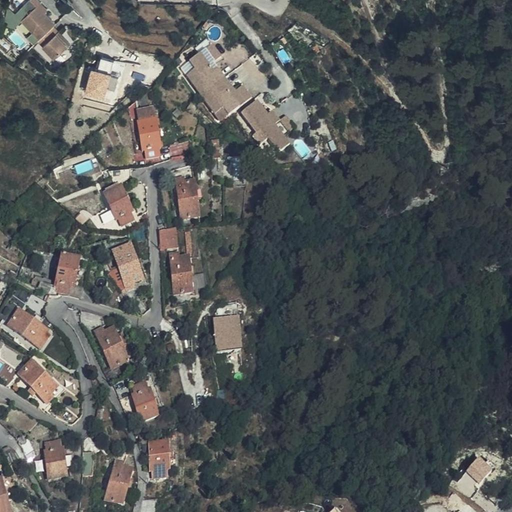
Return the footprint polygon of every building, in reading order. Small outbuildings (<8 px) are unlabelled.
[(37,5),(44,13),(48,10),(41,2),(37,5)] [(54,24),(44,13),(37,5),(31,11),(25,4),(15,13),(38,39),(41,37),(47,42),(43,46),(54,59),(67,47),(55,34),(58,32),(53,26),(54,24)] [(70,44),(58,32),(55,34),(67,47),(70,44)] [(213,65),(215,63),(224,56),(215,43),(203,52),(213,65)] [(235,90),(215,63),(213,65),(203,52),(191,60),(198,68),(190,74),(218,111),(225,106),(231,114),(243,105),(233,92),(235,90)] [(87,93),(108,96),(109,86),(118,88),(121,74),(113,73),(116,58),(102,55),(100,67),(92,66),(87,93)] [(245,83),(235,90),(233,92),(243,105),(254,97),(245,83)] [(149,106),(144,96),(136,102),(141,108),(149,106)] [(280,120),(283,118),(275,108),(271,111),(262,100),(247,111),(261,128),(258,131),(266,141),(272,135),(284,150),(296,140),(290,132),(280,120)] [(131,106),(129,108),(131,123),(137,123),(143,151),(145,151),(147,158),(160,156),(159,149),(160,148),(155,119),(154,119),(152,110),(137,112),(135,103),(131,106)] [(290,113),(283,118),(280,120),(290,132),(300,124),(290,113)] [(219,158),(218,141),(211,141),(212,159),(219,158)] [(120,184),(131,179),(130,170),(108,174),(115,189),(103,196),(116,221),(118,220),(122,226),(134,220),(131,214),(133,213),(120,184)] [(199,217),(195,181),(185,182),(184,179),(175,180),(180,219),(199,217)] [(178,248),(177,229),(168,229),(158,230),(160,251),(178,248)] [(117,266),(126,290),(134,287),(133,283),(142,280),(130,246),(112,252),(117,266)] [(74,286),(81,255),(75,254),(74,258),(69,256),(70,252),(63,251),(56,276),(54,287),(57,288),(56,293),(63,294),(70,295),(71,291),(72,291),(74,286)] [(193,293),(189,258),(179,258),(178,254),(171,255),(174,295),(193,293)] [(103,268),(121,292),(126,290),(117,266),(112,267),(109,263),(103,268)] [(40,282),(37,288),(49,294),(52,288),(40,282)] [(83,288),(74,286),(72,291),(71,291),(70,295),(80,298),(83,288)] [(107,297),(115,308),(130,303),(121,292),(107,297)] [(47,302),(31,293),(26,304),(42,315),(43,314),(48,303),(47,302)] [(9,325),(21,334),(31,341),(41,348),(45,342),(42,339),(48,331),(40,325),(43,320),(36,316),(32,320),(19,311),(9,325)] [(208,319),(209,352),(220,352),(233,352),(232,319),(208,319)] [(111,369),(104,372),(111,385),(121,379),(128,376),(138,373),(141,371),(135,358),(128,361),(121,344),(117,337),(114,328),(104,332),(103,328),(94,332),(111,369)] [(163,339),(160,332),(154,335),(157,341),(163,339)] [(31,341),(21,334),(17,340),(27,347),(31,341)] [(220,352),(209,352),(209,366),(220,366),(220,352)] [(169,365),(178,363),(176,355),(167,359),(169,365)] [(57,388),(50,381),(53,378),(47,371),(43,374),(32,362),(19,375),(47,404),(52,398),(50,395),(57,388)] [(158,417),(150,390),(147,391),(145,384),(133,387),(135,394),(132,395),(140,422),(158,417)] [(0,401),(0,410),(3,413),(9,405),(0,401)] [(28,437),(18,442),(27,456),(35,450),(28,437)] [(75,467),(73,456),(64,457),(63,448),(61,448),(60,442),(46,443),(47,450),(45,451),(49,479),(67,476),(66,469),(75,467)] [(176,468),(176,452),(168,453),(167,442),(149,443),(150,471),(152,471),(152,479),(167,479),(166,471),(168,470),(168,468),(176,468)] [(7,467),(21,462),(15,453),(8,447),(3,449),(0,451),(7,467)] [(94,453),(83,453),(83,476),(93,476),(94,453)] [(122,504),(132,470),(122,467),(124,463),(116,461),(106,500),(122,504)] [(475,462),(459,481),(473,493),(489,475),(475,462)] [(0,511),(9,511),(1,479),(0,478),(0,511)] [(156,511),(159,500),(144,500),(141,511),(156,511)]
